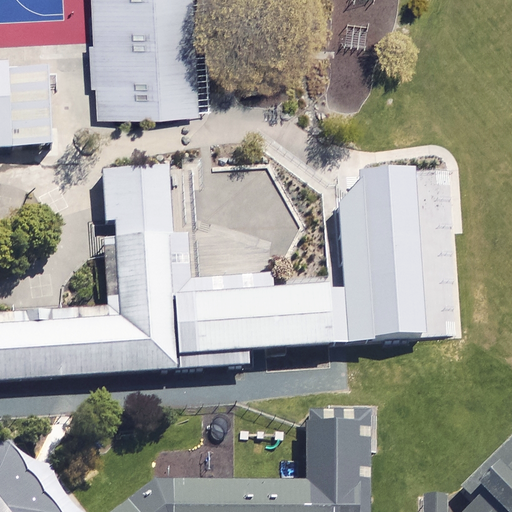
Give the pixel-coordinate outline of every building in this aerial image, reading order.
[(92,0),(99,113),(199,107),(193,0),(92,0)] [(45,60),(0,62),(0,146),(49,144),(45,60)] [(0,315),(0,381),(246,368),(245,349),(347,344),(343,278),(272,282),(272,272),(192,276),(189,230),(171,231),(167,167),(100,170),(108,309),(0,315)] [(359,171),(368,342),(455,337),(456,337),(451,235),(447,167),(359,171)] [(234,479),(153,478),(109,511),(366,511),(367,410),(304,410),(303,479),(234,479)] [(421,511),(511,511),(511,433),(449,495),(421,495),(421,511)] [(61,511),(9,440),(0,440),(0,511),(61,511)]
